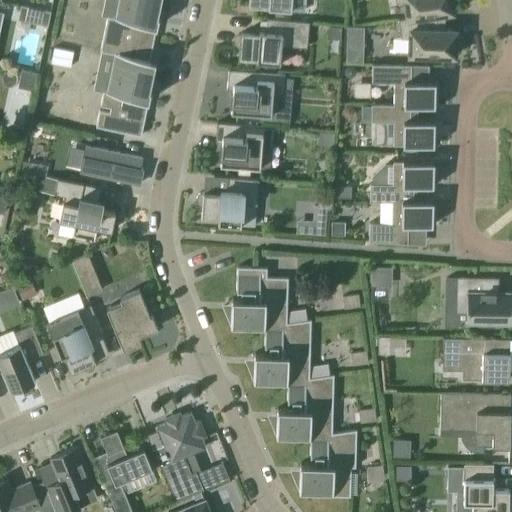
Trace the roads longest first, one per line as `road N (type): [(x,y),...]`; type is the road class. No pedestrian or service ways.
road 1 (residential): [(205,357),(163,234),(203,0)]
road 2 (residential): [(511,83),(471,85),(469,251),(511,253)]
road 3 (residential): [(0,444),(205,357)]
road 4 (residential): [(275,511),(205,357)]
